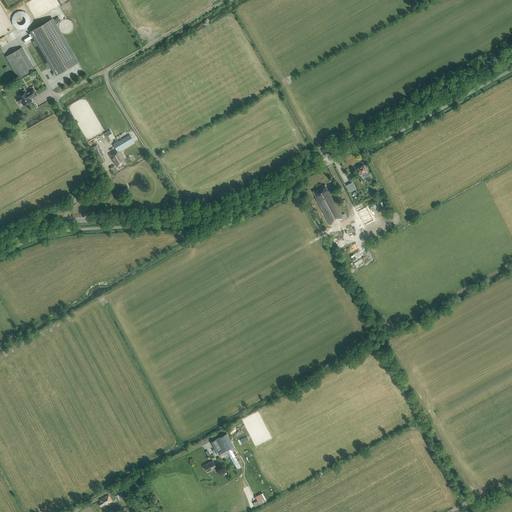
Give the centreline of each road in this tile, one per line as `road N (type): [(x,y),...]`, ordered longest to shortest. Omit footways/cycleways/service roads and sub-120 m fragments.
road 1 (secondary): [(0,245),(63,222),(235,203),(511,51)]
road 2 (track): [(74,511),(222,431)]
